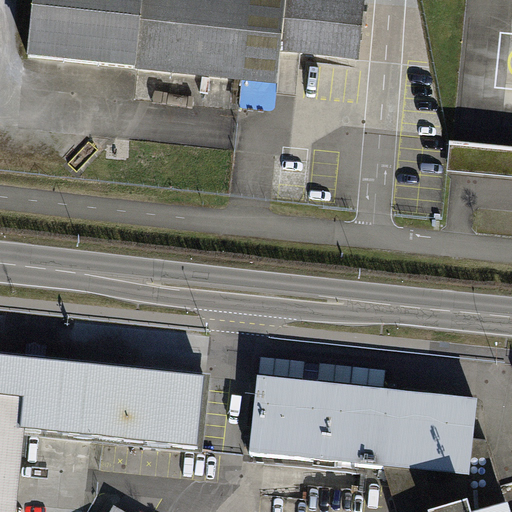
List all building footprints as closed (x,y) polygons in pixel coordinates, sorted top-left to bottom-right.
[(34,0),(29,58),(242,80),(278,84),(281,53),(357,60),(363,3),(333,0),(34,0)] [(511,151),(453,146),(451,173),(511,178),(511,151)] [(0,361),(0,401),(22,404),(19,436),(23,437),(202,454),(209,382),(0,361)] [(258,381),(250,455),(384,469),(473,478),(477,446),(481,403),(258,381)] [(0,401),(0,511),(15,511),(23,437),(19,436),(22,404),(0,401)] [(473,478),(384,469),(396,511),(511,511),(511,495),(496,440),(477,446),(473,478)]
